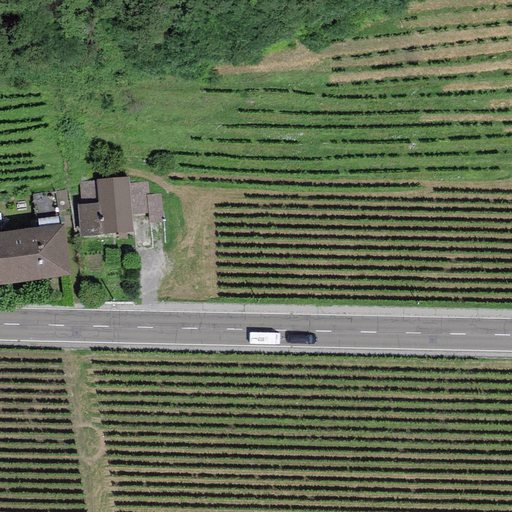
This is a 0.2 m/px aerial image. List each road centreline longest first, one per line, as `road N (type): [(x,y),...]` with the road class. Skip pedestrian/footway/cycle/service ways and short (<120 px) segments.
road 1 (primary): [(511,336),(0,324)]
road 2 (track): [(74,326),(103,511)]
